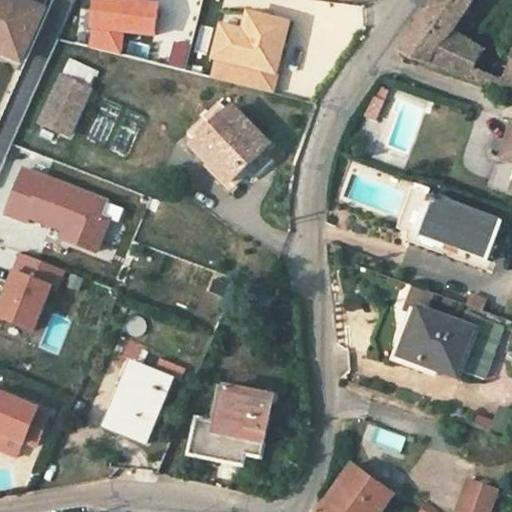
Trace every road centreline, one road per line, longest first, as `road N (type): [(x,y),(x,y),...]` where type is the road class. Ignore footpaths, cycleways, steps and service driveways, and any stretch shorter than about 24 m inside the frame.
road 1 (unclassified): [(297,511),(320,460),(307,222),(321,148),(405,0)]
road 2 (unclassified): [(0,509),(93,495),(169,497),(228,511)]
